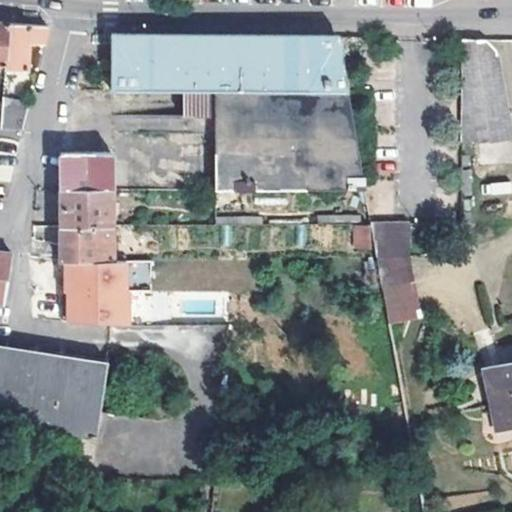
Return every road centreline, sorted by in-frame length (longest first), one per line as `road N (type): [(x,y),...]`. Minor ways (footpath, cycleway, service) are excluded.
road 1 (residential): [(511,13),(76,7)]
road 2 (residential): [(76,7),(18,235)]
road 3 (residential): [(18,235),(24,329),(100,341)]
